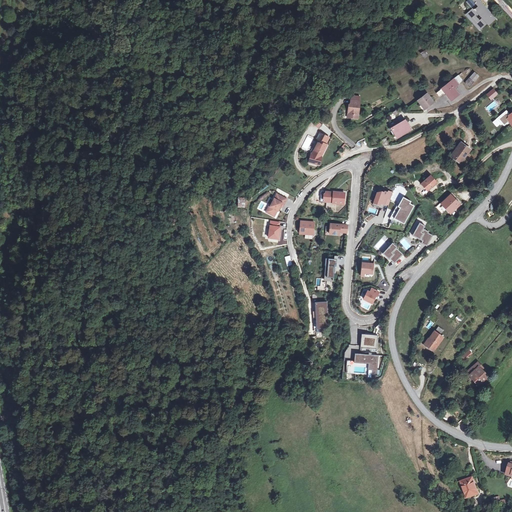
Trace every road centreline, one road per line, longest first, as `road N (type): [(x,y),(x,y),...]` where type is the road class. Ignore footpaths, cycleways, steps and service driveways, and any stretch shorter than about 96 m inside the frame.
road 1 (residential): [(421,271),(401,273),(372,320),(346,310),(353,162),(305,191),(289,237)]
road 2 (residential): [(511,78),(498,77),(406,143),(361,151),(313,174),(295,162),(310,126)]
road 3 (tertiary): [(421,271),(403,292),(391,335),(406,385),(453,432),(511,447)]
